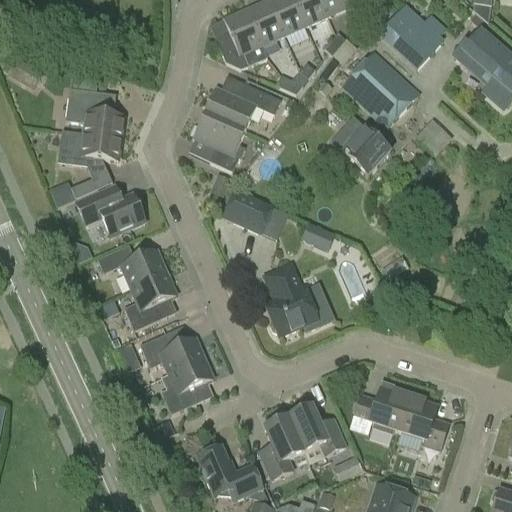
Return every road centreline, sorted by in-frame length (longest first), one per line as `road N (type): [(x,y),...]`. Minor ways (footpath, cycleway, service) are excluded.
road 1 (residential): [(191,0),(174,97),(150,145),(258,398)]
road 2 (tertiary): [(130,511),(0,233)]
road 3 (residential): [(258,398),(361,354),(387,353),(492,384)]
road 4 (residential): [(452,511),(492,384)]
